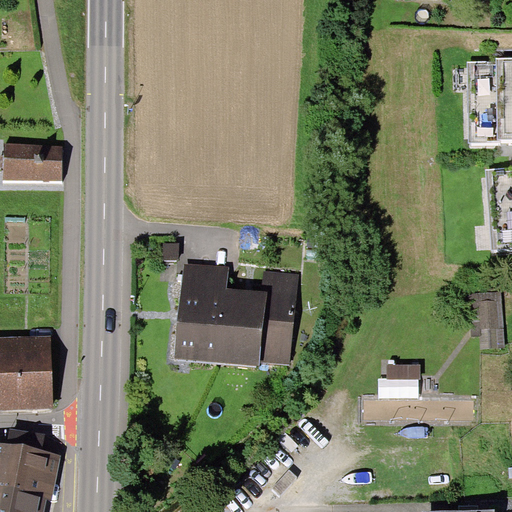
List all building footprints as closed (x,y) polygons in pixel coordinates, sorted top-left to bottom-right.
[(511,142),(511,61),(469,62),(469,142),(511,142)] [(63,147),(5,144),(4,181),(62,182),(63,147)] [(511,251),(511,167),(486,169),(492,253),(511,251)] [(228,269),(184,265),(180,316),(175,361),(219,365),(226,291),(228,269)] [(263,271),(261,295),(267,295),(260,362),(290,365),(300,275),(263,271)] [(250,294),(226,291),(219,365),(260,369),(260,362),(267,295),(261,295),(250,294)] [(501,293),(468,295),(472,338),(481,337),(482,351),(506,349),(501,293)] [(51,339),(0,339),(0,411),(53,410),(51,339)] [(420,366),(388,366),(389,382),(421,382),(420,366)] [(60,458),(0,446),(0,511),(45,511),(47,502),(51,503),(52,497),(60,458)]
